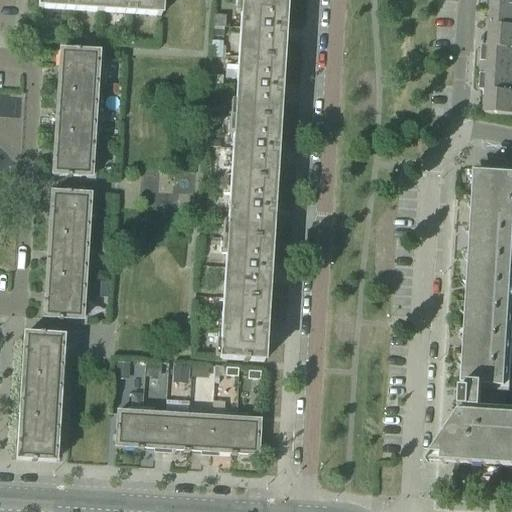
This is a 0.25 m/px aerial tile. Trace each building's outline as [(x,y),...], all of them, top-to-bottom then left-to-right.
[(73,13),(99,14),(99,0),(38,0),(38,10),(73,13)] [(99,0),(99,14),(124,16),(160,18),(161,0),(99,0)] [(240,29),(238,60),(281,62),(282,44),(282,42),(282,38),(284,38),(284,37),(283,37),(283,32),(283,28),(284,28),(284,27),(283,27),(285,2),(265,1),(253,0),(241,0),(241,13),(240,29)] [(511,0),(492,0),(491,27),(511,28),(511,0)] [(511,28),(491,27),(489,49),(511,49),(511,28)] [(483,48),(482,71),(511,72),(511,49),(489,49),(483,48)] [(52,177),(91,180),(98,55),(59,52),(52,177)] [(236,90),(234,120),(277,123),(278,104),(279,102),(279,99),(280,99),(280,97),(279,97),(279,92),(279,88),(281,89),(281,88),(281,87),(279,87),(280,83),(281,62),(238,60),(236,90)] [(481,93),(487,93),(511,94),(511,72),(482,71),(481,93)] [(511,94),(487,93),(485,115),(511,116),(511,94)] [(277,123),(234,120),(232,151),(230,180),(274,183),(275,165),(275,162),(275,158),(276,159),(276,157),(275,157),(275,153),(276,148),(277,148),(277,147),(276,147),(276,143),(277,123)] [(230,150),(222,150),(222,169),(231,168),(230,150)] [(511,175),(475,173),(472,226),(463,370),(461,410),(462,410),(461,415),(460,415),(427,464),(429,465),(435,457),(443,458),(443,465),(474,467),(474,466),(474,460),(484,461),(484,468),(502,469),(511,469),(511,417),(506,417),(507,395),(511,396),(511,387),(511,175)] [(274,183),(230,180),(228,210),(226,241),(270,243),(271,225),(271,222),(271,219),(272,219),(273,218),(271,217),(272,213),(272,209),(273,209),(273,208),(273,207),(272,207),(272,203),(274,183)] [(48,234),(43,320),(64,322),(82,323),(87,239),(89,198),(72,197),(50,195),(48,234)] [(225,271),(223,301),(266,304),(267,285),(267,282),(268,279),(269,279),(269,277),(268,277),(268,274),(268,269),(269,269),(269,267),(268,267),(268,264),(270,243),(226,241),(225,271)] [(108,284),(93,284),(92,298),(107,299),(108,284)] [(266,304),(223,301),(221,332),(219,361),(239,362),(262,364),(263,345),(264,342),(264,339),(265,339),(265,338),(264,337),(264,335),(265,329),(266,329),(266,327),(265,327),(265,324),(266,304)] [(45,339),(42,339),(24,337),(24,338),(21,379),(18,420),(16,462),(32,463),(54,464),(55,453),(55,452),(57,422),(60,381),(61,351),(61,350),(62,340),(45,339)] [(117,365),(117,377),(128,378),(128,366),(117,365)] [(146,378),(155,379),(156,368),(147,367),(146,378)] [(192,368),(191,375),(207,376),(208,369),(192,368)] [(173,382),(187,383),(188,370),(174,369),(173,382)] [(225,370),(225,378),(237,379),(237,371),(225,370)] [(247,381),(259,382),(260,374),(248,373),(247,381)] [(188,413),(186,455),(189,455),(189,453),(205,454),(205,457),(210,458),(212,420),(211,420),(212,406),(189,404),(188,413)] [(136,452),(139,452),(141,410),(130,410),(130,415),(118,414),(115,448),(136,450),(136,452)] [(158,455),(163,455),(165,417),(153,416),(153,411),(141,410),(139,452),(143,452),(143,450),(158,451),(158,455)] [(183,454),(186,455),(188,413),(177,412),(177,417),(165,417),(163,455),(167,455),(168,452),(183,452),(183,454)] [(212,420),(210,458),(214,458),(214,454),(228,455),(228,457),(233,457),(236,416),(224,415),(223,420),(212,420)] [(247,416),(236,416),(233,457),(236,458),(236,456),(257,457),(257,448),(259,423),(247,422),(247,416)]
